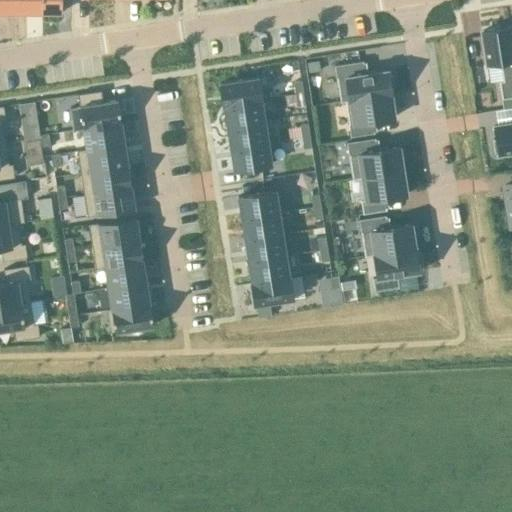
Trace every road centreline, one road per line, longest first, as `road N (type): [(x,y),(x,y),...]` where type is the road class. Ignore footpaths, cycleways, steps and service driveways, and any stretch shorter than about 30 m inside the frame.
road 1 (residential): [(135,38),(181,321)]
road 2 (residential): [(408,0),(453,282)]
road 3 (residential): [(384,0),(135,38)]
road 4 (residential): [(135,38),(0,60)]
